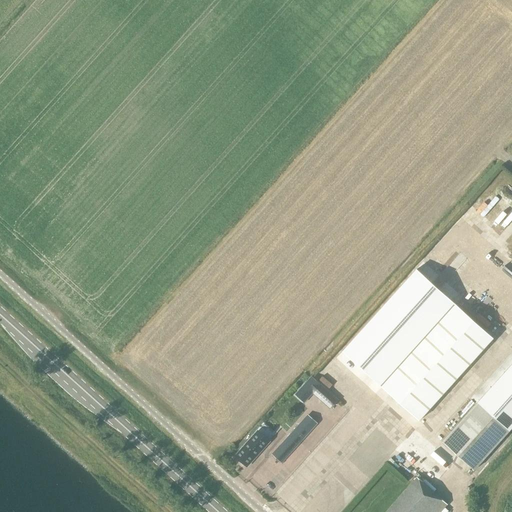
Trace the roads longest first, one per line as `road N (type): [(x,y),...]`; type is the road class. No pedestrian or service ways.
road 1 (unclassified): [(263,511),(0,273)]
road 2 (primary): [(217,511),(0,315)]
road 3 (track): [(0,364),(163,511)]
